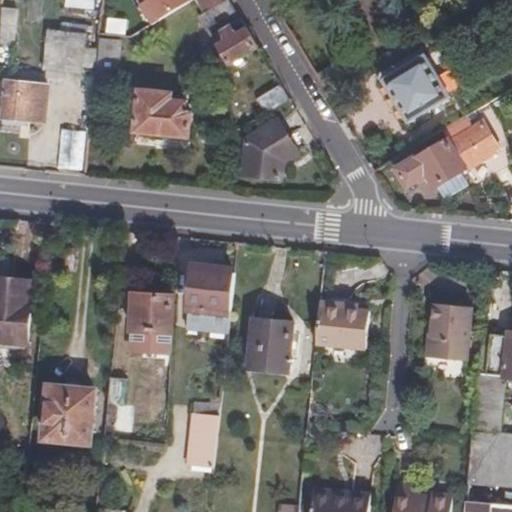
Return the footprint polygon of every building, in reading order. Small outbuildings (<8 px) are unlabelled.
[(66,0),(66,7),(95,10),(96,0),(66,0)] [(150,23),(195,4),(193,0),(146,0),(147,1),(142,3),(150,23)] [(245,27),(228,0),(224,0),(199,16),(211,35),(219,30),(225,39),(245,27)] [(17,44),(19,7),(4,7),(2,43),(17,44)] [(225,39),(217,45),(228,63),(257,46),(245,27),(225,39)] [(122,61),(123,37),(101,37),(101,60),(122,61)] [(424,53),(382,79),(408,123),(450,98),(424,53)] [(76,106),(91,109),(95,74),(95,71),(79,69),(79,78),(68,77),(67,94),(77,96),(76,106)] [(95,74),(91,109),(102,110),(106,76),(95,74)] [(45,88),(4,84),(2,119),(42,123),(45,88)] [(254,101),(263,116),(289,100),(280,85),(254,101)] [(172,94),(136,89),(132,132),(188,138),(191,112),(184,111),(184,103),(171,101),(172,94)] [(283,123),(245,141),(241,175),(285,179),(286,167),(302,158),(283,123)] [(501,151),(484,123),(463,135),(462,133),(421,157),(416,157),(395,169),(406,188),(428,176),(436,189),(501,151)] [(81,152),(82,140),(54,137),(52,149),(81,152)] [(80,157),(51,155),(50,169),(79,172),(80,157)] [(0,267),(0,287),(9,288),(11,269),(0,267)] [(190,305),(231,310),(235,272),(195,268),(190,305)] [(0,297),(31,301),(34,272),(11,269),(9,288),(0,287),(0,297)] [(173,338),(176,295),(136,292),(133,335),(173,338)] [(31,301),(0,297),(0,331),(27,335),(31,301)] [(346,304),(320,301),(316,343),(321,344),(366,347),(369,312),(362,312),(348,310),(346,304)] [(473,305),(437,301),(431,356),(467,359),(473,305)] [(254,318),(249,367),(289,371),(294,323),(254,318)] [(511,437),(498,436),(503,380),(511,380),(511,333),(510,333),(508,335),(492,334),(492,327),(483,327),(482,338),(489,339),(486,379),(478,377),(471,442),(468,480),(511,484),(511,437)] [(95,390),(49,385),(44,436),(89,440),(95,390)] [(109,386),(106,411),(122,413),(125,388),(109,386)] [(213,472),(219,422),(194,419),(189,469),(213,472)] [(451,511),(453,494),(432,492),(431,495),(414,494),(415,483),(399,481),(395,511),(451,511)] [(317,486),(316,491),(350,494),(351,489),(317,486)] [(369,511),(371,491),(351,489),(350,494),(316,491),(313,511),(369,511)] [(511,511),(511,505),(466,499),(464,511),(511,511)] [(33,511),(34,503),(22,502),(21,511),(33,511)]
